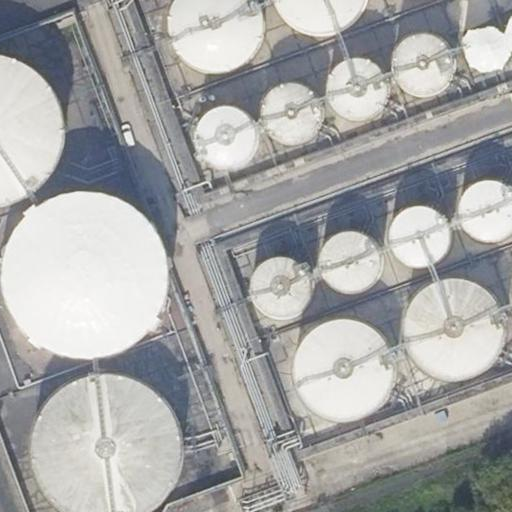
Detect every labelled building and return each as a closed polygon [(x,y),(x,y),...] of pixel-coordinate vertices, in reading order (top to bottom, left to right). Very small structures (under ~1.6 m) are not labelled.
[(172,0),(172,1),(168,9),(166,17),(165,25),(166,33),(168,41),(171,48),(176,55),(182,61),(188,65),(196,69),(204,71),(212,72),(220,71),(228,69),(235,66),(242,61),(248,56),(253,49),(256,42),(258,34),(259,25),(259,18),(256,10),(253,2),(251,0),(172,0)] [(270,0),(271,1),(275,9),(279,16),(285,22),(292,26),(299,30),(307,32),(315,33),(324,32),(332,30),(339,27),(346,22),(352,16),(357,10),(360,2),(360,0),(270,0)] [(425,34),(419,33),(417,33),(407,36),(402,38),(396,44),(393,48),(391,53),(390,58),(390,63),(391,73),(393,77),(396,82),(404,89),(414,92),(419,93),(424,92),(429,91),(434,89),(438,86),(442,82),(445,78),(447,73),(449,68),(449,63),(449,58),(445,48),(442,44),(439,40),(434,37),(430,35),(425,34)] [(488,35),(483,34),(482,34),(477,36),(471,40),(468,47),(468,52),(470,57),(473,61),(478,64),(480,64),(485,64),(490,63),(494,59),(497,55),(498,50),(498,47),(496,42),(493,38),(488,35)] [(0,55),(0,202),(9,200),(22,195),(32,187),(42,178),(49,167),(55,155),(59,143),(60,129),(59,117),(56,104),(50,92),(43,81),(33,71),(23,64),(11,58),(0,55)] [(359,57),(353,56),(351,56),(346,57),(341,59),(336,61),(333,65),(328,71),(326,75),(324,80),(324,85),(324,90),(328,100),(334,108),(338,111),(343,113),(353,115),(358,115),(363,113),(368,111),(372,108),(376,105),(379,101),(381,96),(382,91),(383,86),(382,81),(379,71),(376,67),(373,63),(364,58),(359,57)] [(294,83),(288,82),(286,82),(281,83),(276,85),(271,87),(267,91),(262,97),(260,102),(259,107),(258,112),(260,122),(262,127),(265,131),(269,135),(278,140),(283,142),(288,142),(293,142),(298,140),(303,138),(307,135),(311,132),(316,123),(318,118),(318,112),(317,102),(314,98),(311,93),(308,89),(304,86),(299,84),(294,83)] [(228,107),(223,106),(220,106),(215,107),(210,109),(205,112),(199,117),(196,122),(194,126),(192,137),(192,142),(194,147),(196,152),(199,156),(203,160),(207,163),(212,166),(217,167),(222,168),(233,166),(238,164),(242,161),(246,157),(249,153),(251,148),(253,143),(253,137),(252,127),(249,122),(246,118),(242,114),(238,111),(233,108),(228,107)] [(491,180),(485,179),(483,179),(478,180),(473,182),(468,184),(464,188),(459,194),(457,199),(456,203),(455,208),(457,219),(459,223),(462,228),(466,231),(470,234),(475,237),(485,239),(490,238),(495,237),(500,235),(504,232),(508,228),(511,224),(511,220),(511,197),(508,190),(500,183),(491,180)] [(96,199),(83,197),(77,198),(63,200),(51,204),(39,211),(29,219),(24,224),(17,235),(11,247),(8,259),(6,272),(8,285),(11,298),(16,310),(24,321),(33,330),(44,338),(55,344),(68,347),(81,349),(94,348),(107,344),(119,339),(130,331),(139,322),(147,311),(153,299),(154,296),(156,287),(158,274),(157,261),(153,248),(148,236),(141,225),(131,216),(120,208),(109,202),(96,199)] [(420,205),(415,205),(413,205),(408,206),(403,207),(398,210),(392,215),(389,219),(387,224),(385,229),(385,234),(385,239),(389,249),(392,253),(396,257),(404,262),(410,264),(415,264),(420,264),(425,263),(434,258),(438,254),(441,250),(443,245),(444,240),(445,235),(443,225),(441,220),(438,215),(430,209),(425,207),(420,205)] [(352,231),(346,230),(344,230),(339,231),(334,233),(329,235),(325,239),(320,245),(318,249),(316,260),(317,265),(318,270),(320,275),(323,279),(331,285),(336,288),(346,290),(351,289),(356,288),(365,283),(369,279),(372,275),(374,270),(375,265),(376,260),(376,255),(374,250),(369,241),(361,234),(357,232),(352,231)] [(282,257),(277,256),(274,256),(264,259),(260,261),(254,267),(249,275),(247,285),(247,290),(249,295),(251,300),(254,305),(261,311),(266,314),(271,315),(276,315),(281,315),(286,314),(291,312),(295,309),(299,305),(302,301),(304,296),(306,291),(306,286),(305,276),(302,271),(300,267),(296,263),(292,260),(287,258),(282,257)] [(461,282),(452,281),(448,281),(439,283),(431,286),(424,290),(417,295),(409,306),(405,314),(403,322),(402,330),(402,339),(405,347),(408,355),(413,362),(419,368),(426,374),(434,377),(443,380),(451,381),(460,380),(468,378),(476,374),(483,369),(489,363),(494,356),(498,348),(500,340),(501,331),(501,323),(498,314),(495,307),(490,299),(484,293),(477,288),(469,284),(461,282)] [(349,322),(341,321),(337,321),(328,323),(320,326),(312,330),(305,335),(297,346),(294,354),(291,362),(291,371),(291,379),(293,387),(297,395),(302,402),(308,409),(315,414),(323,417),(331,420),(340,420),(348,420),(357,418),(365,414),(372,409),(378,403),(383,396),(387,388),(389,380),(390,371),(389,363),(387,355),(384,347),(379,339),(373,333),(366,328),(358,324),(349,322)] [(117,375),(104,373),(97,374),(84,376),(72,380),(60,386),(50,395),(45,400),(38,411),(32,422),(29,435),(28,448),(29,460),(32,473),(38,485),(45,496),(54,505),(63,511),(142,511),(151,506),(160,497),(167,487),(173,475),(177,462),(178,449),(177,436),(174,424),(168,412),(161,401),(152,392),(141,384),(129,378),(117,375)]
